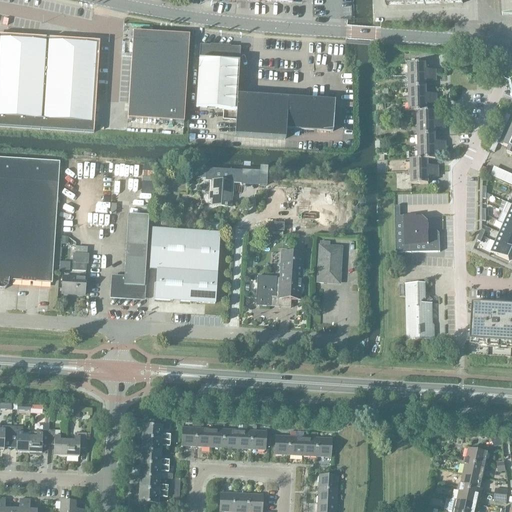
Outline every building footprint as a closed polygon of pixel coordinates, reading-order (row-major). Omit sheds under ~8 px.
[(511,0),(501,0),(502,16),(511,15),(511,0)] [(189,36),(133,32),(128,120),(184,123),(189,36)] [(0,127),(94,133),(94,123),(99,43),(0,36),(0,127)] [(270,51),(270,41),(259,40),(258,50),(270,51)] [(240,63),(240,48),(200,45),(199,60),(196,108),(236,110),(237,91),(239,63),(240,63)] [(425,64),(409,65),(409,74),(409,77),(436,76),(436,71),(425,72),(425,64)] [(436,76),(409,77),(409,80),(409,89),(426,89),(426,82),(436,81),(436,76)] [(285,139),(286,129),(333,132),(335,102),(244,96),(245,94),(243,96),(238,92),(240,90),(239,89),(238,91),(237,91),(236,110),(235,136),(285,139)] [(426,89),(409,89),(410,99),(410,101),(436,100),(436,95),(426,95),(426,89)] [(410,101),(410,104),(410,113),(418,113),(427,112),(427,106),(437,106),(436,100),(410,101)] [(427,112),(418,113),(418,122),(418,125),(445,124),(445,118),(435,119),(435,112),(427,112)] [(445,124),(418,125),(418,127),(419,137),(436,136),(436,129),(445,129),(445,124)] [(511,124),(506,138),(503,136),(499,144),(507,147),(508,149),(506,153),(511,155),(511,124)] [(436,136),(419,137),(419,146),(419,148),(446,148),(445,142),(436,142),(436,136)] [(446,148),(419,148),(419,151),(420,160),(420,161),(428,160),(437,160),(436,153),(446,153),(446,148)] [(0,289),(5,290),(9,286),(9,281),(52,284),(53,276),(60,163),(0,159),(0,289)] [(420,160),(411,160),(412,170),(412,172),(439,171),(438,166),(428,166),(428,160),(420,161),(420,160)] [(104,177),(111,177),(112,164),(105,164),(104,177)] [(490,176),(511,185),(511,174),(494,167),(490,176)] [(121,169),(117,174),(113,179),(122,185),(129,174),(121,169)] [(212,207),(224,207),(224,208),(230,208),(231,197),(231,193),(232,193),(233,184),(241,185),(242,172),(206,169),(205,181),(212,182),(211,193),(209,193),(208,201),(213,201),(212,207)] [(439,171),(412,172),(412,175),(412,185),(429,184),(428,177),(439,177),(439,171)] [(152,198),(153,182),(141,182),(141,197),(152,198)] [(111,193),(118,197),(124,188),(116,184),(111,193)] [(341,192),(301,190),(299,229),(339,232),(341,192)] [(144,288),(149,217),(128,215),(124,279),(113,279),(112,298),(143,300),(144,287),(144,288)] [(416,216),(395,217),(396,254),(440,252),(440,235),(435,230),(428,230),(428,225),(422,218),(416,218),(416,216)] [(511,238),(511,227),(504,224),(499,233),(511,238)] [(152,230),(152,237),(150,270),(157,270),(155,300),(215,304),(219,234),(152,230)] [(511,250),(511,238),(499,233),(495,242),(511,250)] [(296,250),(303,251),(304,240),(297,239),(296,250)] [(509,261),(511,254),(511,250),(495,242),(490,253),(509,261)] [(317,283),(324,284),(324,283),(339,283),(341,249),(329,248),(330,243),(320,243),(317,283)] [(255,307),(270,308),(270,304),(280,304),(280,298),(291,299),(291,301),(295,301),(295,299),(299,300),(300,294),(301,294),(304,293),(304,286),(302,284),(300,284),(301,280),(302,280),(304,278),(305,272),(303,270),(301,270),(302,256),(298,255),(298,254),(294,254),(293,255),(282,254),(281,279),(277,279),(277,278),(257,277),(255,307)] [(72,271),(86,272),(86,265),(72,264),(72,271)] [(62,294),(85,296),(86,279),(63,278),(62,294)] [(406,285),(407,341),(433,340),(432,304),(429,305),(429,302),(426,300),(425,285),(406,285)] [(474,302),(471,346),(511,348),(511,306),(511,307),(511,306),(510,305),(509,305),(503,304),(502,305),(501,306),(491,306),(491,303),(474,302)] [(29,439),(28,454),(29,454),(29,457),(36,457),(36,455),(41,455),(41,453),(47,453),(48,447),(48,432),(49,432),(49,425),(43,425),(42,432),(37,432),(37,433),(30,433),(30,434),(29,439)] [(0,450),(4,451),(4,449),(10,450),(11,428),(0,427),(0,450)] [(143,440),(170,442),(171,436),(162,436),(162,428),(144,427),(143,440)] [(11,428),(10,450),(16,450),(16,454),(28,454),(29,439),(30,434),(22,433),(23,428),(11,428)] [(182,447),(196,448),(197,430),(183,429),(182,447)] [(196,448),(210,448),(211,431),(197,430),(196,448)] [(210,448),(224,449),(225,431),(211,431),(210,448)] [(224,449),(238,450),(238,432),(225,431),(224,449)] [(48,432),(48,447),(54,447),(53,458),(66,458),(67,442),(59,442),(60,433),(49,432),(48,432)] [(238,450),(251,450),(252,433),(238,432),(238,450)] [(252,433),(251,450),(265,451),(266,433),(252,433)] [(67,442),(66,458),(79,459),(79,450),(86,450),(86,436),(74,435),(74,443),(67,442)] [(275,455),(289,456),(290,438),(276,438),(275,455)] [(289,456),(303,456),(304,439),(290,438),(289,456)] [(303,456),(317,457),(318,440),(304,439),(303,456)] [(170,442),(143,440),(142,453),(161,454),(161,447),(170,448),(170,442)] [(318,440),(317,457),(331,458),(331,441),(318,440)] [(478,461),(486,463),(488,453),(479,451),(480,449),(479,446),(475,446),(473,447),(472,450),(470,449),(468,459),(466,458),(464,465),(466,466),(466,465),(476,468),(478,461)] [(161,454),(142,453),(141,466),(169,468),(169,462),(160,461),(161,454)] [(466,466),(464,475),(483,479),(485,469),(488,470),(489,463),(486,463),(478,461),(476,468),(466,465),(466,466)] [(169,468),(141,466),(140,479),(159,480),(160,473),(168,473),(169,468)] [(472,487),(481,488),(483,479),(464,475),(462,484),(460,484),(458,491),(460,491),(470,493),(472,487)] [(320,477),(319,490),(336,491),(337,477),(320,477)] [(159,480),(140,479),(140,491),(167,493),(167,488),(159,487),(159,480)] [(484,489),(481,488),(472,487),(470,493),(460,491),(458,501),(477,505),(480,495),(482,496),(484,489)] [(496,489),(495,496),(508,497),(509,490),(496,489)] [(319,490),(318,504),(336,505),(336,491),(319,490)] [(167,493),(140,491),(139,504),(158,505),(158,498),(167,499),(167,493)] [(219,511),(233,511),(234,496),(220,495),(219,511)] [(233,511),(247,511),(248,496),(234,496),(233,511)] [(248,496),(247,511),(261,511),(262,497),(248,496)] [(478,511),(479,510),(476,510),(477,505),(458,501),(452,499),(449,511),(478,511)] [(0,500),(0,511),(11,511),(12,511),(5,511),(5,500),(0,500)] [(19,511),(12,511),(11,511),(24,511),(25,501),(19,501),(19,511)] [(61,503),(60,511),(85,511),(86,511),(75,511),(76,504),(61,503)]
